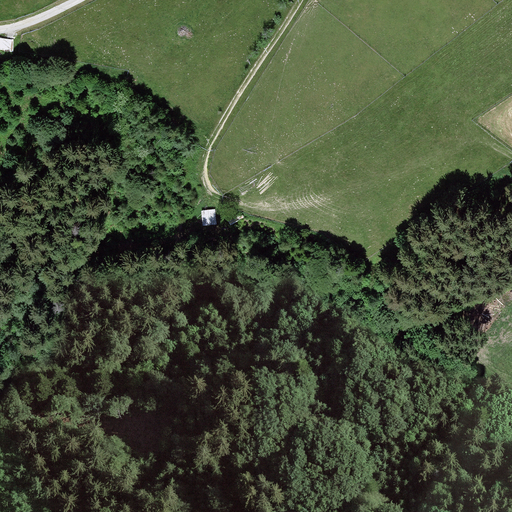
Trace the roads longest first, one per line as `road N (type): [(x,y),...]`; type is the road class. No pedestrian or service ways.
road 1 (track): [(300,0),(205,157),(205,178),(244,274),(235,485)]
road 2 (track): [(299,511),(79,433),(0,415)]
road 3 (track): [(466,448),(409,494),(355,511)]
